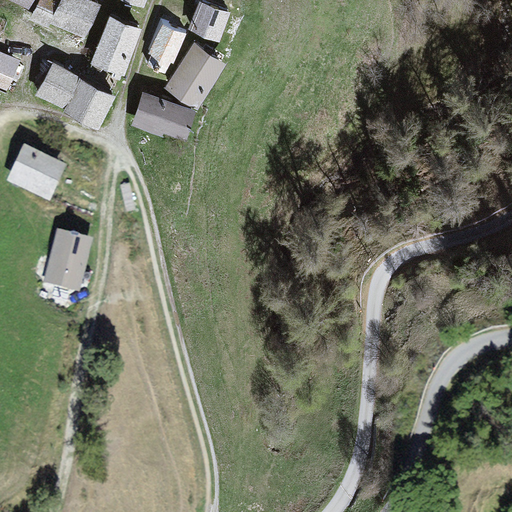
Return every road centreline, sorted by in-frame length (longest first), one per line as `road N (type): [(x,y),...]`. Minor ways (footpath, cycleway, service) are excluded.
road 1 (residential): [(326,511),(354,467),(367,410),(365,314),(378,267),(415,247),(489,227),(511,209)]
road 2 (track): [(198,511),(201,461),(149,231),(134,167),(112,140)]
road 3 (track): [(112,140),(97,303),(60,483),(46,511)]
road 4 (residential): [(511,335),(465,349),(432,387),(389,511)]
road 5 (track): [(112,140),(129,66),(157,0)]
